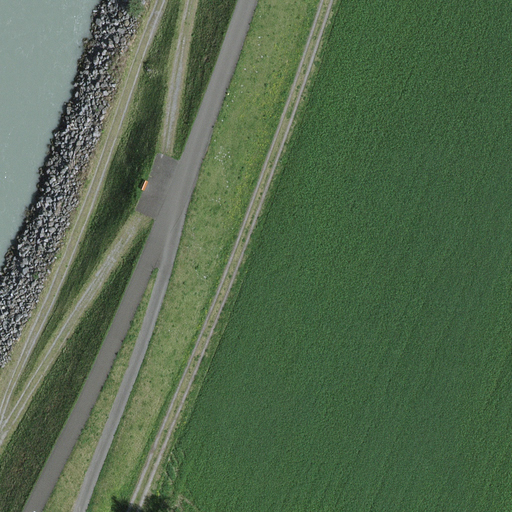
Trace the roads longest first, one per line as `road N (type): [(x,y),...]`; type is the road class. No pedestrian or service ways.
road 1 (track): [(327,0),(233,259),(127,511)]
road 2 (track): [(0,437),(142,215),(178,198),(166,155),(192,0)]
road 3 (track): [(0,426),(162,0)]
